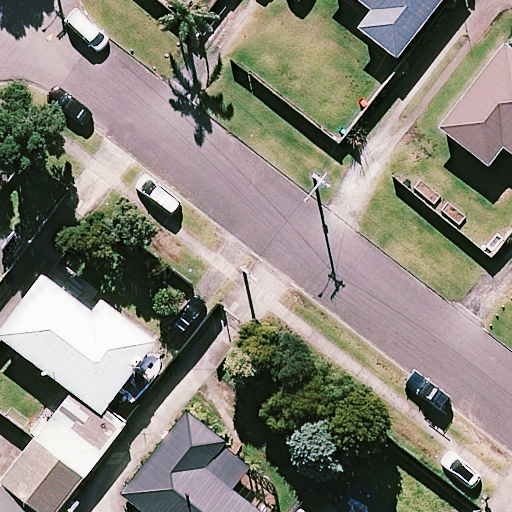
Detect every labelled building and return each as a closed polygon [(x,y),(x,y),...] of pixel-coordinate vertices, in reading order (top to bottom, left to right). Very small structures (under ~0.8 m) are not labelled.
[(437,0),(362,0),(370,6),(356,25),(395,54),(437,0)] [(511,47),(506,42),(439,125),(487,163),(503,143),(511,150),(511,47)] [(511,202),(511,174),(505,169),(479,202),(499,219),(511,202)] [(97,304),(46,266),(0,328),(0,333),(98,407),(151,336),(101,299),(97,304)] [(145,508),(141,511),(268,511),(231,483),(247,463),(224,444),(229,438),(189,406),(123,490),(145,508)] [(0,481),(0,511),(44,511),(77,471),(35,438),(0,481)] [(379,511),(376,510),(374,511),(343,511),(328,499),(317,511),(306,511),(299,506),(294,511),(379,511)] [(94,511),(83,503),(75,511),(94,511)]
